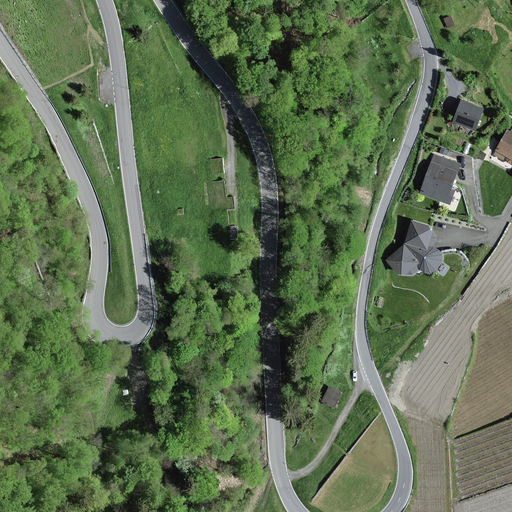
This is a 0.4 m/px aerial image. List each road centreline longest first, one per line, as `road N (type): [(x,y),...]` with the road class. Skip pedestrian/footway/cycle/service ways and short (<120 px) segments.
road 1 (tertiary): [(105,0),(147,303),(143,324),(130,334),(108,334),(96,320),(100,251),(90,207),(55,127),(0,42)]
road 2 (tertiary): [(298,511),(276,451),(263,152),(234,95),(163,0)]
road 3 (tertiary): [(411,0),(432,65),(377,226),(361,310),(364,349),(406,465),(391,511)]
road 4 (track): [(371,372),(315,462),(281,478)]
